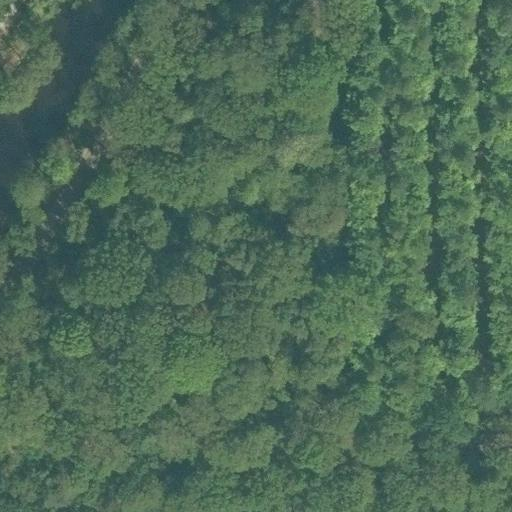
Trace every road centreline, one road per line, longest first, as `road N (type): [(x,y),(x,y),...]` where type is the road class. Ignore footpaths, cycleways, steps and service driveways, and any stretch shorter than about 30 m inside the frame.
road 1 (unclassified): [(511,440),(0,447)]
road 2 (unclassified): [(0,289),(46,231),(177,0)]
